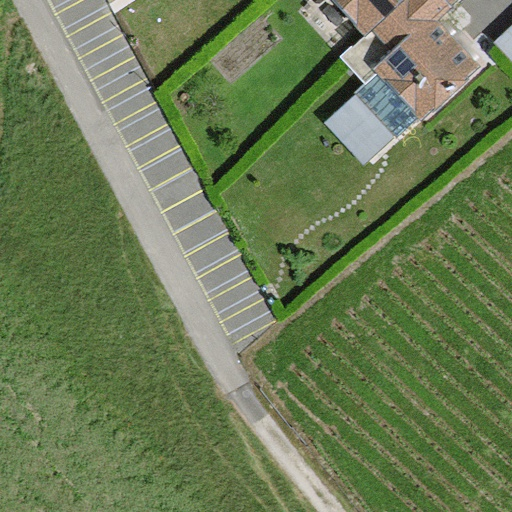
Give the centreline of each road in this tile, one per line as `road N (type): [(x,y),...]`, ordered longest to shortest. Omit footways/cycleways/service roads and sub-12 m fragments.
road 1 (residential): [(239,386),(30,0)]
road 2 (track): [(339,511),(239,386)]
